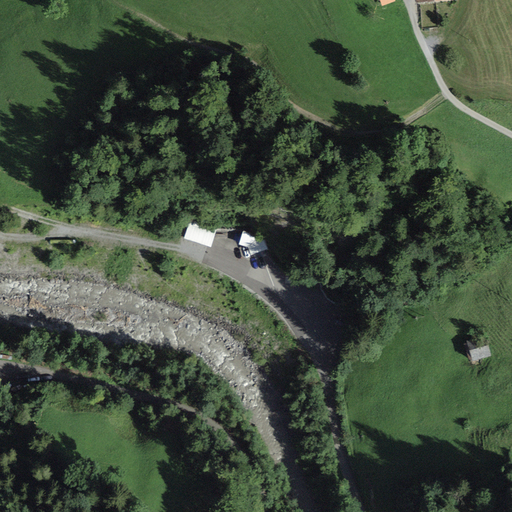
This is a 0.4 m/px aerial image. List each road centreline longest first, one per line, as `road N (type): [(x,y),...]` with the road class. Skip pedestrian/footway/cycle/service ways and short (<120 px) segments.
road 1 (residential): [(361,511),(313,338),(295,306),(225,258),(77,229)]
road 2 (track): [(450,94),(406,126),(362,135),(321,120),(248,59),(207,48),(110,0)]
road 3 (residential): [(0,365),(193,409),(222,426),(250,465),(264,511)]
road 4 (residential): [(511,135),(450,94),(410,0)]
road 5 (track): [(0,442),(22,447),(110,511)]
